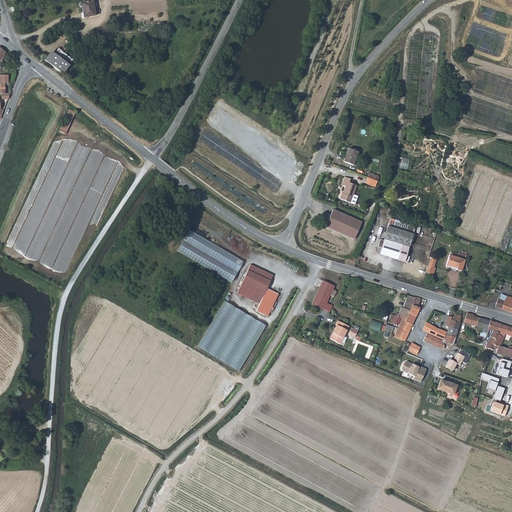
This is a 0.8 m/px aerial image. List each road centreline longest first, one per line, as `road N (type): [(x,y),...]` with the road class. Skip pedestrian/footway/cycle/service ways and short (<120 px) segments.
road 1 (unclassified): [(319,262),(246,387),(164,464),(139,511)]
road 2 (residential): [(284,247),(355,81),(430,0)]
road 3 (residential): [(238,0),(153,159)]
road 4 (secondary): [(284,247),(224,214),(153,159)]
road 5 (secondary): [(153,159),(33,63)]
